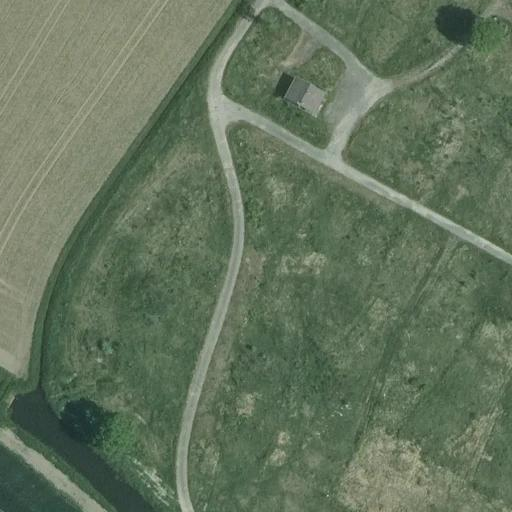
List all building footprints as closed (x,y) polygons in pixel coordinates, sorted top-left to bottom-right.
[(386,0),(416,18),(423,6),(412,0),(386,0)] [(438,0),(424,23),(438,31),(457,0),(438,0)] [(472,30),(484,13),(476,8),(464,24),(472,30)] [(413,33),(419,22),(407,15),(401,27),(413,33)] [(511,63),(481,45),(470,64),(505,85),(511,73),(511,63)] [(312,59),(304,82),(337,93),(345,71),(312,59)] [(468,75),(460,88),(476,97),(484,84),(468,75)] [(287,94),(284,100),(313,115),(315,116),(326,95),(295,79),(287,94)] [(491,106),(498,95),(486,87),(479,98),(491,106)] [(434,131),(463,146),(481,109),(453,94),(434,131)] [(415,150),(434,103),(421,97),(401,144),(415,150)] [(397,105),(392,117),(404,122),(409,110),(397,105)] [(500,136),(478,127),(463,165),(478,171),(487,150),(507,158),(511,144),(511,126),(505,124),(500,136)] [(210,143),(214,132),(201,128),(197,139),(210,143)] [(489,153),(480,168),(495,177),(504,162),(489,153)] [(169,158),(151,186),(161,192),(168,180),(190,193),(200,178),(169,158)] [(320,220),(333,191),(313,182),(300,211),(320,220)] [(148,208),(178,227),(185,216),(155,197),(148,208)] [(380,221),(403,231),(409,216),(386,206),(380,221)] [(142,218),(136,228),(149,236),(155,226),(142,218)] [(153,272),(163,258),(123,230),(113,244),(153,272)] [(388,236),(379,249),(388,255),(397,242),(388,236)] [(191,260),(198,245),(184,238),(177,253),(191,260)] [(344,240),(338,252),(379,272),(385,259),(344,240)] [(412,261),(427,267),(431,257),(416,250),(412,261)] [(394,259),(389,272),(430,286),(434,272),(394,259)] [(292,295),(317,297),(319,261),(294,260),(292,295)] [(185,262),(180,278),(223,293),(228,278),(185,262)] [(498,279),(501,267),(488,264),(485,276),(498,279)] [(102,286),(134,299),(139,286),(107,273),(102,286)] [(457,312),(478,322),(493,291),(455,273),(447,289),(464,297),(457,312)] [(186,303),(186,287),(168,286),(168,302),(186,303)] [(147,309),(180,323),(186,309),(152,296),(147,309)] [(120,301),(114,314),(129,320),(134,306),(120,301)] [(271,310),(264,322),(307,343),(313,330),(271,310)] [(201,330),(205,318),(191,314),(187,326),(201,330)] [(382,332),(388,338),(392,334),(373,315),(359,329),(372,342),(382,332)] [(511,342),(511,326),(491,317),(485,329),(511,342)] [(86,337),(122,339),(123,320),(87,318),(86,337)] [(388,354),(392,342),(380,337),(375,350),(388,354)] [(357,339),(347,355),(379,374),(389,359),(357,339)] [(176,383),(188,373),(157,340),(146,350),(176,383)] [(318,341),(298,382),(312,389),(332,348),(318,341)] [(108,351),(90,355),(92,365),(122,357),(118,342),(106,345),(108,351)] [(338,355),(315,379),(326,389),(349,365),(338,355)] [(492,395),(500,383),(463,360),(455,372),(492,395)] [(107,390),(142,376),(136,361),(101,376),(107,390)] [(154,389),(164,378),(153,368),(143,379),(154,389)] [(349,369),(327,417),(361,432),(368,418),(352,411),(358,397),(377,406),(386,386),(369,378),(349,369)] [(297,413),(303,398),(289,392),(283,407),(297,413)] [(435,398),(424,412),(463,441),(473,427),(435,398)] [(496,443),(511,451),(511,435),(502,431),(496,443)] [(339,438),(319,482),(335,489),(355,445),(339,438)]
